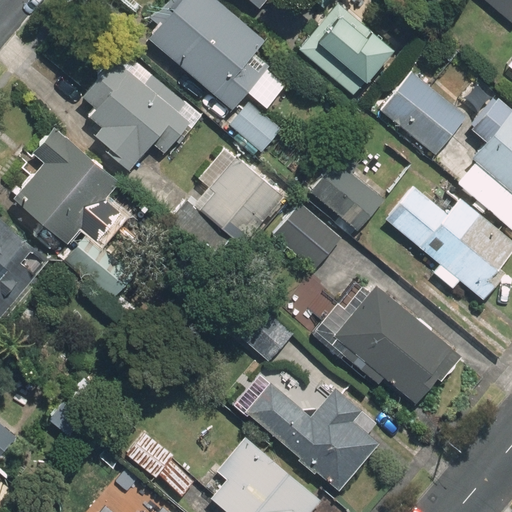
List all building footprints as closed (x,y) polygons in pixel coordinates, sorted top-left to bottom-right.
[(233,111),(246,95),(256,103),(272,83),(262,75),(244,59),(262,37),(216,0),(173,0),(143,37),(233,111)] [(245,0),(262,14),(274,0),(245,0)] [(393,51),(340,0),(296,46),(349,96),(393,51)] [(511,24),(511,0),(479,0),(508,28),(511,24)] [(92,142),(132,173),(150,149),(163,159),(196,117),(113,53),(81,95),(92,104),(84,115),(102,129),(92,142)] [(459,118),(411,75),(380,107),(430,155),(459,118)] [(468,157),(473,161),(454,182),(511,233),(511,231),(511,105),(498,93),(468,127),(483,140),(468,157)] [(249,104),(229,126),(261,155),(281,132),(249,104)] [(55,125),(38,147),(44,152),(8,197),(71,247),(124,180),(55,125)] [(224,147),(198,177),(215,191),(199,209),(239,243),(280,195),(224,147)] [(336,155),(307,190),(358,231),(386,197),(336,155)] [(496,267),(511,244),(511,243),(461,201),(451,212),(415,181),(384,217),(483,300),(503,272),(496,267)] [(341,237),(300,199),(273,229),(313,266),(341,237)] [(0,221),(0,315),(6,320),(50,256),(0,221)] [(134,270),(87,234),(65,261),(112,298),(134,270)] [(457,356),(373,284),(331,333),(415,405),(457,356)] [(288,342),(234,408),(340,495),(394,429),(288,342)] [(0,455),(14,443),(0,427),(0,455)] [(145,430),(124,453),(155,481),(160,476),(181,495),(197,477),(145,430)] [(309,511),(323,496),(248,433),(200,490),(225,511),(309,511)] [(102,511),(67,486),(48,511),(102,511)]
